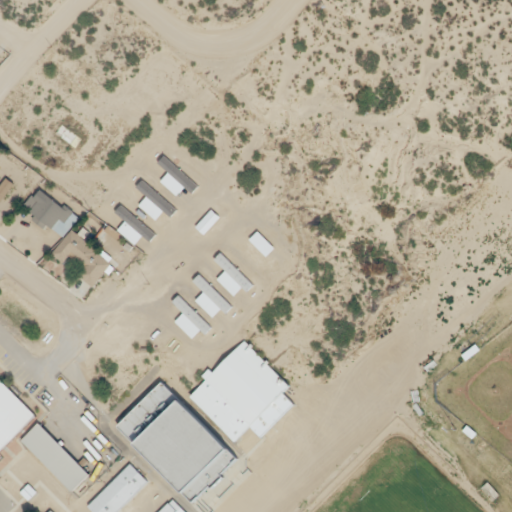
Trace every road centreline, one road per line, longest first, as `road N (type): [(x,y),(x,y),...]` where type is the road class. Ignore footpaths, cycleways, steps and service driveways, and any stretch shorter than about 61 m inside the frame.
road 1 (residential): [(265,511),(511,274)]
road 2 (residential): [(135,0),(183,38),(223,53),(263,37),(297,0)]
road 3 (residential): [(0,87),(83,0)]
